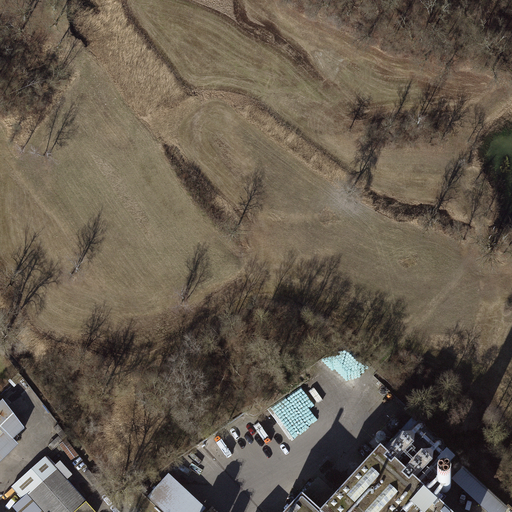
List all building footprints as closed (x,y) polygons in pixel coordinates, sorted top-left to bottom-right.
[(330,358),(339,376),(357,367),(349,349),(330,358)] [(19,405),(15,408),(19,413),(30,403),(17,389),(7,398),(11,403),(14,400),(19,405)] [(16,440),(26,428),(6,400),(0,405),(0,465),(21,445),(16,440)] [(204,447),(226,478),(242,467),(221,436),(204,447)] [(453,511),(380,445),(322,508),(302,491),(283,511),(453,511)] [(95,511),(46,459),(14,489),(23,499),(14,508),(16,511),(95,511)] [(166,511),(202,511),(206,509),(168,473),(148,494),(166,511)]
